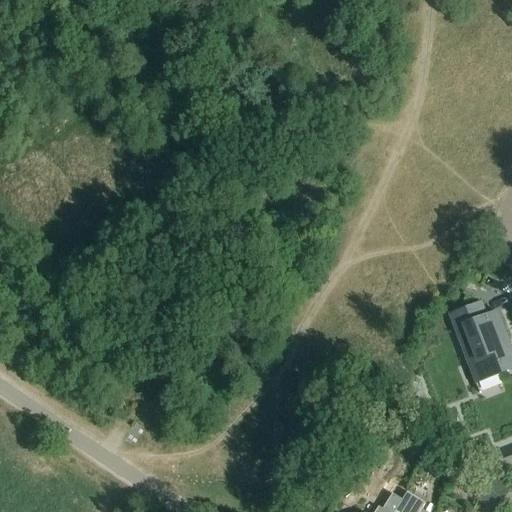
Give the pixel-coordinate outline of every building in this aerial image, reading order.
[(511,371),(511,353),(497,314),(487,318),(481,303),(448,316),(454,330),(462,327),(475,362),(467,365),(475,386),(511,371)] [(414,399),(402,415),(420,429),(432,413),(414,399)] [(396,443),(415,455),(425,440),(406,427),(396,443)] [(431,441),(426,451),(437,458),(443,448),(431,441)] [(459,458),(446,450),(432,472),(446,480),(459,458)] [(461,459),(454,473),(464,479),(472,464),(461,459)] [(485,493),(503,503),(509,492),(491,482),(485,493)] [(398,509),(396,511),(420,511),(425,506),(408,495),(402,504),(401,503),(398,509)] [(396,511),(398,509),(401,503),(393,498),(383,511),(381,511),(379,511),(378,511),(396,511)]
